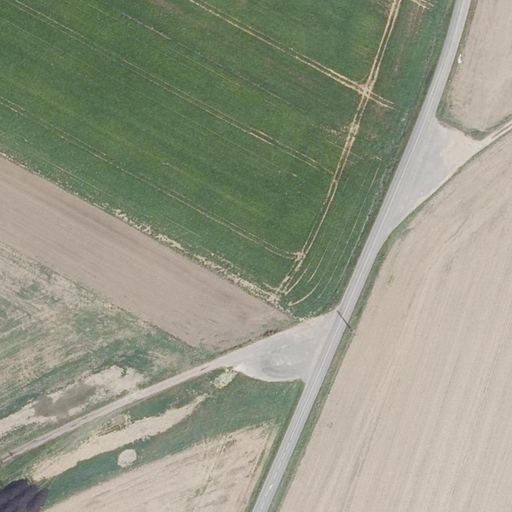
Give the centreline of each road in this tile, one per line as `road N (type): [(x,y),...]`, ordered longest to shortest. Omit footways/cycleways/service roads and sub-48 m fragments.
road 1 (secondary): [(261,511),(417,136),(463,0)]
road 2 (track): [(343,313),(0,467)]
road 3 (track): [(511,128),(394,192)]
